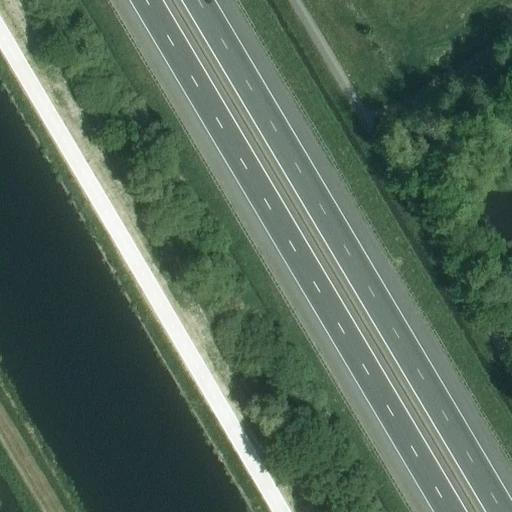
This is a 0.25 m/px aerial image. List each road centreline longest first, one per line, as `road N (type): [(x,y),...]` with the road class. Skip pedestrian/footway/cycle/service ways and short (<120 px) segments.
road 1 (motorway): [(502,511),(197,0)]
road 2 (motorway): [(142,0),(445,511)]
road 3 (track): [(372,131),(511,34)]
road 4 (track): [(0,401),(65,511)]
